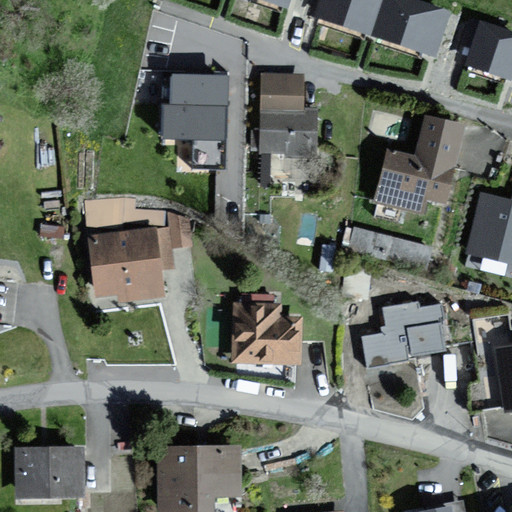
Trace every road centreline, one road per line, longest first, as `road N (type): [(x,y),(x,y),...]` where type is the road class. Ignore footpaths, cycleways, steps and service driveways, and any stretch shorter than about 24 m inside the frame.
road 1 (unclassified): [(0,399),(111,390),(226,397),(511,469)]
road 2 (residential): [(511,124),(308,69)]
